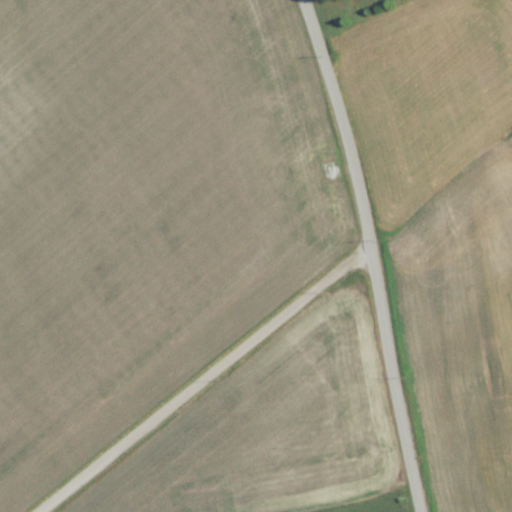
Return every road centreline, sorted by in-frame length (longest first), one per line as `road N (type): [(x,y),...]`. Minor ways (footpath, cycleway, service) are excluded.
road 1 (residential): [(420,511),(338,114),(298,0)]
road 2 (residential): [(48,511),(368,258)]
